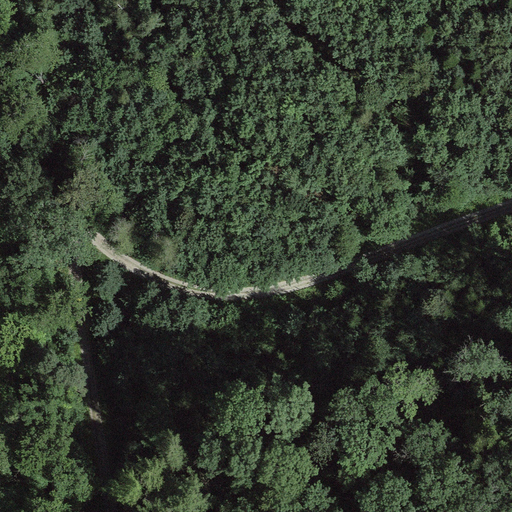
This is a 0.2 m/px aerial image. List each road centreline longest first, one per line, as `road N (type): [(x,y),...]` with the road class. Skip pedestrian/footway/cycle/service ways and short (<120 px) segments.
road 1 (track): [(511,214),(234,285),(196,284),(146,264),(39,170)]
road 2 (track): [(0,122),(39,170),(69,245),(119,511)]
